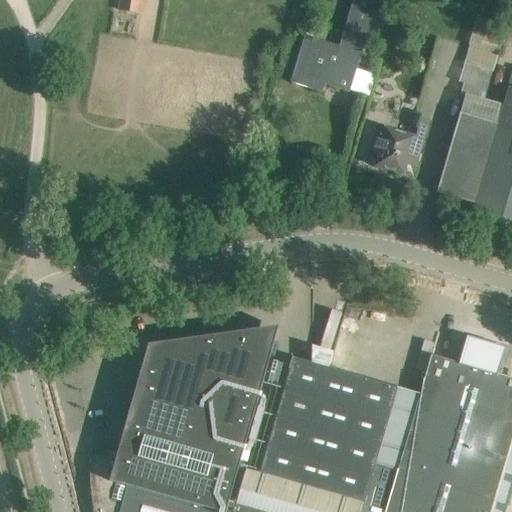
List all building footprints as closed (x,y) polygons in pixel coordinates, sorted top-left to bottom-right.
[(145,0),(122,0),(121,11),(143,14),(145,0)] [(339,47),(304,37),(297,64),(291,83),(323,93),(327,81),(333,83),(332,87),(350,93),(356,74),(375,1),(370,0),(353,0),(347,20),(339,47)] [(511,73),(502,106),(486,102),(465,97),(442,175),(436,195),(476,206),(474,213),(511,224),(511,73)] [(408,137),(377,127),(370,154),(379,156),(376,168),(404,176),(408,165),(416,167),(430,121),(414,116),(408,137)] [(268,511),(261,475),(248,471),(248,469),(236,466),(245,435),(249,436),(280,329),(149,347),(119,454),(110,451),(103,451),(96,454),(92,460),(90,467),(92,495),(91,495),(91,497),(92,496),(94,511),(93,511),(268,511)] [(421,397),(294,360),(261,475),(268,511),(507,511),(511,498),(511,380),(433,357),(421,397)]
